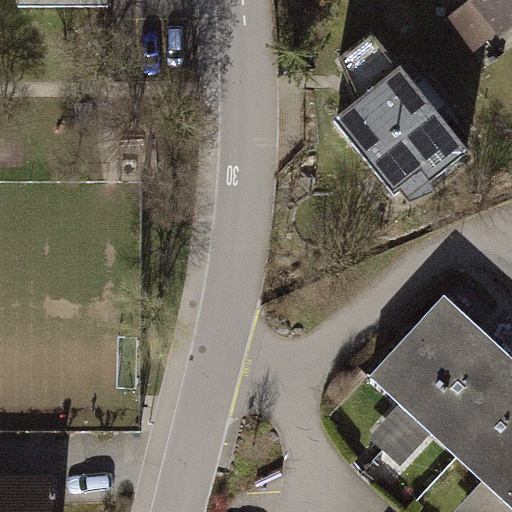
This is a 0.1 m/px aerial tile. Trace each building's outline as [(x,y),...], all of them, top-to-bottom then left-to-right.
[(0,0),(0,29),(115,31),(115,0),(0,0)] [(511,0),(437,0),(480,62),(511,39),(511,0)] [(401,70),(336,122),(402,204),(467,152),(401,70)] [(364,405),(404,441),(480,357),(440,321),(364,405)] [(404,441),(446,479),(511,406),(511,386),(480,357),(404,441)] [(511,406),(446,479),(482,511),(495,511),(511,493),(511,406)] [(511,511),(511,493),(495,511),(511,511)] [(43,511),(44,504),(0,503),(0,511),(43,511)]
